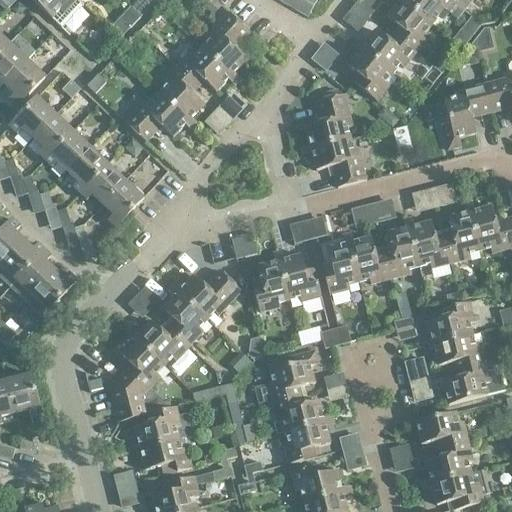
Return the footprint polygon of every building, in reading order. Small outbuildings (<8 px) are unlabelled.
[(78,1),(76,0),(31,0),(53,21),(61,13),(64,16),(78,1)] [(215,15),(222,8),(214,0),(207,8),(215,15)] [(296,13),(303,0),(289,0),(285,7),(296,13)] [(303,0),(296,13),(307,20),(318,0),(303,0)] [(361,0),(356,7),(369,17),(374,10),(361,0)] [(401,0),(400,2),(431,27),(437,19),(442,22),(455,6),(446,0),(401,0)] [(392,36),(415,55),(428,39),(424,35),(431,27),(400,2),(386,19),(398,29),(392,36)] [(22,15),(27,10),(19,3),(10,11),(15,15),(22,15)] [(369,17),(356,7),(351,14),(363,24),(369,17)] [(208,44),(202,51),(232,79),(246,63),(234,52),(250,35),(228,15),(205,40),(208,44)] [(360,50),(392,75),(399,67),(403,70),(415,55),(392,36),(387,43),(374,33),(360,50)] [(0,38),(0,56),(9,47),(0,38)] [(477,54),(474,42),(459,60),(461,70),(480,65),(477,54)] [(93,45),(86,52),(98,63),(105,56),(93,45)] [(9,47),(0,56),(0,83),(3,87),(27,63),(9,47)] [(392,75),(360,50),(346,68),(359,78),(353,85),(376,103),(388,88),(384,84),(392,75)] [(216,96),(232,79),(202,51),(194,59),(191,55),(176,70),(198,91),(204,84),(216,96)] [(438,54),(430,64),(440,72),(448,62),(438,54)] [(330,66),(317,56),(311,63),(324,73),(330,66)] [(27,63),(3,87),(14,97),(10,102),(18,110),(45,81),(27,63)] [(166,90),(159,97),(189,125),(203,109),(191,98),(198,91),(176,70),(162,85),(166,90)] [(95,96),(107,85),(98,76),(87,88),(95,96)] [(511,78),(484,85),(491,114),(511,109),(511,78)] [(470,119),(491,114),(484,85),(453,93),(454,98),(444,101),(449,124),(440,127),(446,152),(459,148),(458,140),(474,135),(470,119)] [(317,98),(319,104),(338,99),(336,93),(317,98)] [(219,112),(230,122),(236,116),(238,118),(247,107),(233,94),(223,104),(225,105),(219,112)] [(173,141),(189,125),(159,97),(152,104),(148,101),(125,125),(146,146),(161,129),(173,141)] [(304,132),(309,152),(348,141),(345,131),(351,129),(342,98),(338,99),(319,104),(314,105),(320,128),(304,132)] [(33,142),(56,118),(38,101),(10,130),(17,137),(23,132),(33,142)] [(230,122),(219,112),(213,118),(211,117),(204,124),(218,138),(225,131),(223,129),(230,122)] [(56,118),(33,142),(43,152),(38,157),(45,164),(73,135),(56,118)] [(392,131),(395,143),(409,140),(406,128),(392,131)] [(73,135),(45,164),(52,170),(57,165),(68,175),(90,151),(73,135)] [(351,152),(348,141),(309,152),(315,174),(331,170),(336,191),(365,183),(356,151),(351,152)] [(90,151),(68,175),(78,184),(73,190),(80,197),(108,168),(90,151)] [(3,165),(9,181),(18,178),(12,162),(3,165)] [(108,168),(80,197),(86,203),(92,198),(102,208),(125,184),(108,168)] [(20,182),(26,198),(35,195),(29,179),(20,182)] [(125,184),(102,208),(112,218),(108,223),(115,230),(143,201),(125,184)] [(431,193),(435,210),(444,208),(457,205),(451,185),(439,189),(440,191),(431,193)] [(435,210),(431,193),(423,195),(422,193),(411,196),(416,216),(427,213),(427,212),(435,210)] [(38,198),(44,214),(53,211),(47,195),(38,198)] [(371,208),(376,225),(384,223),(384,224),(396,221),(391,201),(379,204),(379,206),(371,208)] [(376,225),(371,208),(363,211),(362,209),(350,212),(355,231),(368,228),(367,227),(376,225)] [(511,220),(495,225),(490,209),(469,214),(479,253),(490,251),(491,256),(511,250),(511,220)] [(56,215),(61,231),(70,228),(65,212),(56,215)] [(443,238),(450,267),(470,262),(468,256),(479,253),(469,214),(448,220),(452,236),(443,238)] [(0,266),(23,243),(14,235),(19,229),(12,222),(0,235),(0,266)] [(450,267),(443,238),(435,240),(431,224),(409,230),(419,269),(429,266),(431,271),(450,267)] [(74,231),(79,246),(88,244),(83,228),(74,231)] [(383,253),(391,282),(410,277),(408,272),(419,269),(409,230),(387,235),(392,251),(383,253)] [(231,242),(236,262),(257,257),(252,237),(231,242)] [(391,282),(383,253),(375,255),(371,239),(348,245),(359,284),(369,281),(370,287),(391,282)] [(0,280),(9,289),(44,253),(37,247),(32,252),(23,243),(0,266),(0,280)] [(348,287),(359,284),(348,245),(327,251),(331,267),(322,269),(330,297),(349,292),(348,287)] [(25,304),(54,273),(46,265),(51,260),(44,253),(9,289),(25,304)] [(300,257),(279,263),(289,301),(299,299),(301,304),(321,299),(314,271),(305,273),(300,257)] [(278,304),(289,301),(279,263),(256,268),(260,284),(252,287),(259,314),(279,309),(278,304)] [(54,273),(25,304),(41,319),(76,283),(69,276),(63,281),(54,273)] [(177,294),(206,322),(212,315),(217,319),(240,294),(218,274),(203,289),(192,279),(177,294)] [(166,329),(188,349),(202,335),(198,330),(206,322),(177,294),(161,311),(173,322),(166,329)] [(458,294),(445,297),(447,306),(460,303),(458,294)] [(433,346),(471,336),(468,325),(474,324),(469,304),(441,311),(443,320),(427,324),(433,346)] [(413,319),(393,324),(399,345),(418,340),(413,319)] [(133,341),(162,369),(170,361),(174,364),(188,349),(166,329),(161,335),(149,324),(133,341)] [(4,326),(0,329),(0,334),(10,343),(16,337),(4,326)] [(335,331),(339,348),(351,345),(347,328),(335,331)] [(339,348),(335,331),(320,335),(325,352),(339,348)] [(456,373),(484,365),(479,345),(474,346),(471,336),(433,346),(438,367),(453,364),(456,373)] [(109,391),(114,412),(142,405),(141,399),(159,380),(155,376),(162,369),(133,341),(118,356),(130,368),(109,391)] [(273,406),(300,399),(298,391),(315,387),(310,369),(318,367),(314,354),(267,365),(269,373),(272,385),(267,386),(273,406)] [(411,384),(427,380),(424,371),(426,371),(423,359),(404,365),(406,375),(409,375),(411,384)] [(484,365),(456,373),(458,381),(443,385),(448,408),(486,397),(504,393),(498,371),(487,374),(484,365)] [(339,374),(320,377),(323,397),(342,395),(339,374)] [(6,383),(14,415),(29,411),(31,419),(41,416),(31,377),(6,383)] [(427,380),(411,384),(413,394),(411,394),(414,406),(434,401),(431,389),(429,389),(427,380)] [(14,415),(6,383),(0,384),(0,426),(2,426),(1,418),(14,415)] [(239,414),(240,414),(232,386),(231,387),(235,403),(227,405),(232,426),(241,424),(239,414)] [(221,389),(223,398),(225,397),(227,405),(235,403),(231,387),(221,389)] [(194,405),(223,398),(221,389),(192,397),(194,405)] [(300,399),(273,406),(278,425),(282,424),(285,434),(325,424),(319,404),(303,408),(300,399)] [(142,405),(114,412),(118,426),(146,419),(142,405)] [(134,431),(139,452),(178,442),(195,438),(190,415),(177,418),(175,410),(147,417),(150,426),(134,431)] [(241,424),(232,426),(238,447),(247,444),(240,414),(239,414),(241,424)] [(438,451),(467,444),(462,425),(457,426),(454,415),(414,425),(420,446),(436,442),(438,451)] [(331,446),(325,424),(285,434),(288,444),(283,445),(289,466),(317,459),(314,451),(331,446)] [(343,465),(359,463),(355,436),(339,438),(343,465)] [(21,442),(19,451),(35,455),(38,446),(21,442)] [(178,442),(139,452),(145,473),(161,469),(164,478),(191,471),(186,451),(180,452),(178,442)] [(391,471),(411,468),(407,444),(388,447),(391,471)] [(467,444),(438,451),(441,459),(424,463),(431,485),(470,475),(467,465),(472,464),(467,444)] [(0,448),(0,458),(13,461),(15,452),(0,448)] [(221,468),(227,467),(226,461),(237,459),(234,450),(218,454),(221,468)] [(246,477),(264,473),(262,464),(244,469),(246,477)] [(227,467),(221,468),(222,471),(211,474),(214,483),(230,479),(227,467)] [(301,494),(303,504),(342,494),(337,474),(321,478),(318,468),(291,475),(295,495),(301,494)] [(116,500),(133,495),(126,469),(109,474),(116,500)] [(470,475),(431,485),(437,506),(452,502),(455,511),(483,504),(491,502),(483,472),(470,475)] [(150,500),(153,511),(195,511),(196,511),(194,502),(199,500),(193,480),(166,487),(167,495),(150,500)] [(257,493),(255,485),(237,489),(240,498),(257,493)] [(346,511),(342,494),(303,504),(305,511),(346,511)]
